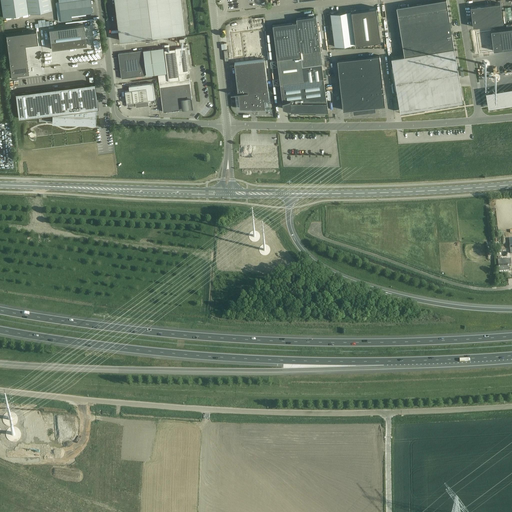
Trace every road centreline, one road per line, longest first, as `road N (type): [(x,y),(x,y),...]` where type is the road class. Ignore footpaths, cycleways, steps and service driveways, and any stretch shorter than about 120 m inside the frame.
road 1 (motorway): [(511,337),(255,340),(0,310)]
road 2 (unclassified): [(511,407),(219,412),(0,390)]
road 3 (motorway): [(0,330),(218,357),(385,362)]
road 4 (motorway): [(0,363),(280,371),(385,362)]
road 5 (motorway): [(511,309),(417,299),(341,278),(293,238),(288,193)]
road 6 (unclassified): [(227,124),(478,120)]
road 7 (unclassified): [(99,0),(113,117),(227,124)]
road 8 (primary): [(288,193),(511,184)]
road 9 (unclassified): [(511,287),(444,280),(310,229)]
road 10 (unclassified): [(215,18),(351,0)]
road 11 (primary): [(132,190),(0,185)]
road 12 (motorway): [(385,362),(511,357)]
road 13 (unclassified): [(460,0),(478,120)]
